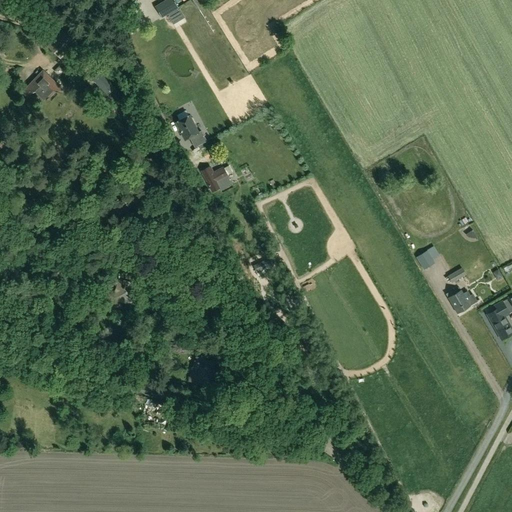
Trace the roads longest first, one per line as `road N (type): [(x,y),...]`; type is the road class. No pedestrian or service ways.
road 1 (unclassified): [(323,451),(323,428),(276,350),(133,58),(125,0)]
road 2 (unclassified): [(323,451),(0,349)]
